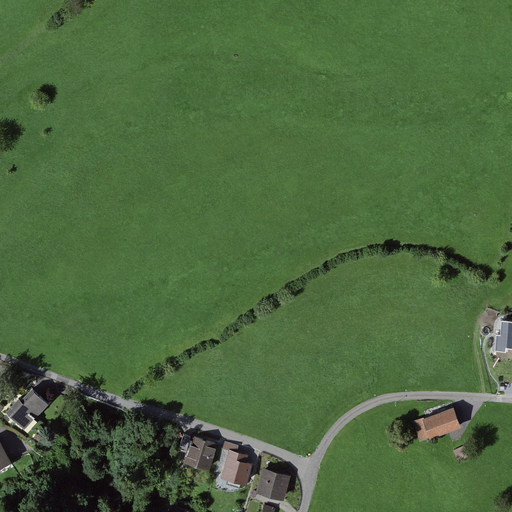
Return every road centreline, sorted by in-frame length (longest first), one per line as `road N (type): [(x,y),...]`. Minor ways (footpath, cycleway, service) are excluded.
road 1 (unclassified): [(0,357),(312,470)]
road 2 (residential): [(312,470),(333,430),(376,401),(511,399)]
